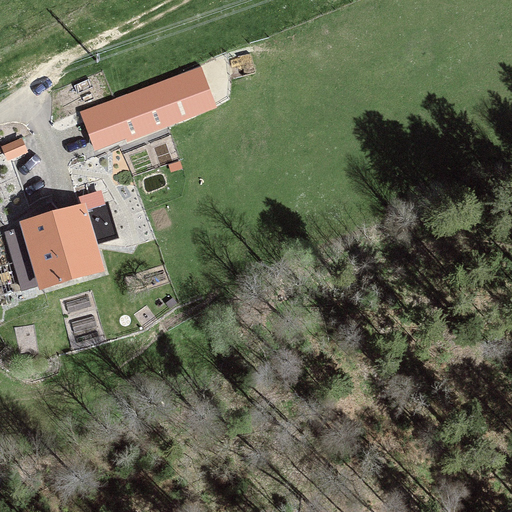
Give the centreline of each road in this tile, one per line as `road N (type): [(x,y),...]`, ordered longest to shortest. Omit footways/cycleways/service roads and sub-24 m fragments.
road 1 (track): [(28,104),(63,59),(173,0)]
road 2 (track): [(0,115),(28,104),(48,134),(64,189)]
